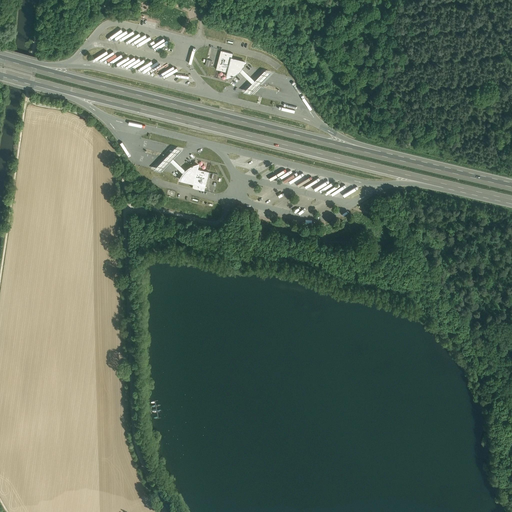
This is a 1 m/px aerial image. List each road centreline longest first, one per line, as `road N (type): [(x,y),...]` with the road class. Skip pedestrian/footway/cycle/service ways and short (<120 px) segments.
road 1 (motorway): [(511,187),(0,57)]
road 2 (motorway): [(0,72),(511,199)]
road 3 (track): [(125,205),(123,165),(109,138),(88,119),(27,99)]
